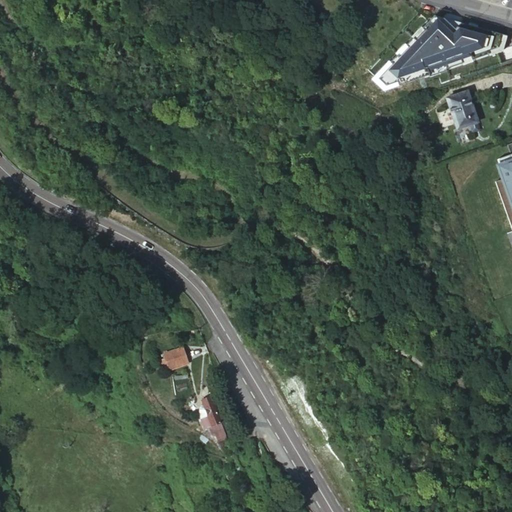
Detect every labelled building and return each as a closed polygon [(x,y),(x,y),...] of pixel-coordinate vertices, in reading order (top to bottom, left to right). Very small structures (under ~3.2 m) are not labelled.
[(511,34),(435,12),(372,73),(386,87),(420,76),(428,84),(511,60),(511,34)] [(458,92),(444,97),(455,128),(463,125),(475,120),(467,95),(460,97),(458,92)] [(479,132),(475,120),(463,125),(467,136),(479,132)] [(511,154),(511,155),(506,157),(493,161),(511,219),(511,154)] [(20,280),(18,278),(17,277),(15,276),(14,276),(12,275),(9,276),(8,276),(6,277),(4,279),(3,282),(3,284),(3,286),(3,287),(5,291),(6,292),(7,292),(10,294),(11,294),(12,294),(14,294),(16,293),(18,292),(19,291),(20,289),(21,287),(21,286),(21,284),(20,282),(20,281),(20,280)] [(13,295),(11,294),(10,294),(8,294),(6,295),(4,297),(4,299),(4,300),(4,301),(4,302),(5,304),(6,305),(7,306),(8,306),(9,307),(10,307),(12,306),(14,305),(16,303),(16,301),(16,300),(16,298),(14,296),(13,295)] [(171,354),(173,359),(176,367),(188,362),(183,350),(171,354)] [(202,420),(206,428),(211,426),(221,422),(211,396),(201,400),(208,418),(202,420)] [(223,439),(227,437),(224,430),(221,422),(211,426),(216,438),(220,431),(223,439)] [(228,440),(225,442),(223,443),(227,451),(232,449),(228,440)] [(229,460),(223,463),(235,492),(241,489),(229,460)] [(157,477),(153,480),(156,487),(161,485),(157,477)]
